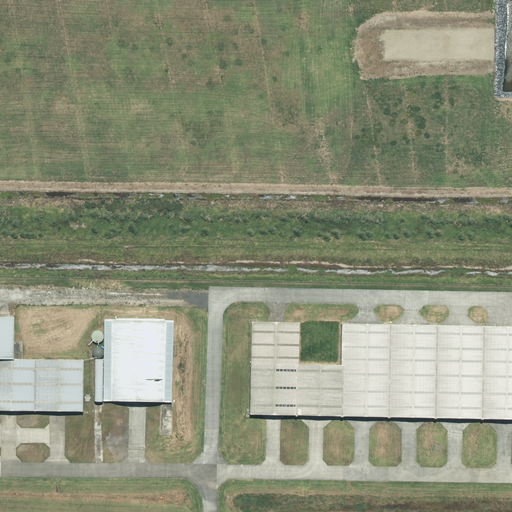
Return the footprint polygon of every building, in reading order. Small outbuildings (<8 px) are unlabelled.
[(0,359),(11,360),(11,338),(11,318),(0,317),(0,359)] [(172,402),(173,321),(104,319),(103,358),(94,358),(93,400),(138,401),(145,401),(160,401),(172,402)] [(340,366),(297,365),(298,323),(285,323),(277,323),(269,323),(250,322),(248,415),(266,416),(273,416),(286,416),(298,416),(317,417),(335,417),(343,417),(363,418),(381,418),(391,418),(409,418),(428,419),(436,419),(455,419),(474,420),(486,420),(504,420),(511,420),(511,327),(508,327),(487,327),(482,327),(458,327),(438,326),(429,326),(413,326),(392,325),(382,325),(367,325),(344,324),(340,324),(340,366)] [(100,342),(102,340),(103,338),(103,336),(103,334),(102,332),(101,331),(99,330),(97,330),(95,330),(93,331),(91,333),(91,335),(90,337),(91,339),(92,341),(94,342),(96,342),(98,342),(100,342)] [(96,358),(98,358),(100,357),(101,356),(102,355),(103,353),(103,351),(102,349),(101,348),(100,347),(98,346),(96,347),(94,347),(93,349),(92,350),(92,352),(92,354),(93,356),(94,357),(96,358)] [(21,411),(33,411),(34,360),(24,360),(11,360),(0,359),(0,410),(2,411),(9,411),(21,411)] [(82,360),(34,360),(33,411),(47,411),(57,411),(65,412),(82,412),(82,360)]
